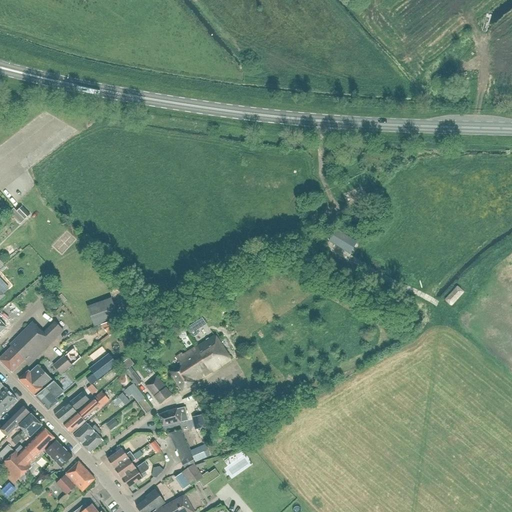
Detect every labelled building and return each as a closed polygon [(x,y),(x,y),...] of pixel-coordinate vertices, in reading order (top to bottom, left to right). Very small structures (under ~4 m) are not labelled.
[(30,215),(22,206),(16,211),(14,208),(10,212),(20,223),(30,215)] [(351,215),(355,222),(364,216),(361,209),(351,215)] [(350,253),(357,242),(336,230),(329,241),(350,253)] [(0,298),(1,298),(5,295),(4,294),(13,286),(0,270),(0,298)] [(446,299),(451,304),(463,292),(457,286),(446,299)] [(94,327),(101,325),(115,319),(119,318),(111,297),(87,306),(94,327)] [(185,328),(192,338),(198,334),(196,331),(206,324),(202,318),(185,328)] [(109,336),(121,327),(115,319),(100,325),(109,336)] [(28,365),(61,332),(63,330),(55,321),(41,335),(37,330),(39,328),(32,321),(8,344),(11,347),(0,358),(0,361),(11,373),(24,360),(28,365)] [(216,332),(198,344),(213,370),(232,357),(216,332)] [(181,365),(171,371),(183,389),(213,370),(198,344),(176,358),(181,365)] [(78,360),(85,354),(81,349),(74,355),(78,360)] [(109,355),(90,370),(97,379),(116,364),(109,355)] [(61,374),(72,365),(65,356),(53,365),(61,374)] [(29,373),(27,371),(18,379),(34,396),(52,380),(43,372),(37,366),(29,373)] [(142,382),(131,367),(125,371),(137,386),(142,382)] [(160,404),(171,396),(157,376),(145,384),(160,404)] [(55,399),(64,391),(54,382),(36,398),(47,411),(57,402),(55,399)] [(124,391),(125,392),(128,397),(131,394),(138,403),(144,398),(133,383),(124,391)] [(97,391),(92,384),(86,388),(92,395),(97,391)] [(0,390),(0,416),(1,416),(18,400),(4,386),(0,390)] [(241,404),(254,396),(248,387),(235,394),(241,404)] [(55,415),(63,424),(78,412),(75,410),(88,399),(82,392),(55,415)] [(102,392),(78,412),(63,424),(71,434),(85,422),(83,420),(100,406),(101,408),(110,400),(102,392)] [(123,392),(115,399),(120,405),(128,398),(123,392)] [(7,434),(10,432),(30,412),(23,405),(1,426),(0,424),(0,428),(1,428),(7,434)] [(162,427),(188,421),(185,407),(168,411),(160,415),(162,427)] [(42,425),(31,413),(19,425),(23,429),(12,440),(16,444),(19,441),(21,442),(22,441),(23,440),(24,441),(29,436),(30,437),(42,425)] [(195,430),(205,428),(202,415),(192,417),(195,430)] [(110,431),(118,424),(113,418),(105,424),(110,431)] [(87,423),(74,435),(82,444),(98,429),(95,425),(92,429),(87,423)] [(45,428),(24,449),(20,445),(16,449),(17,450),(1,465),(17,481),(32,465),(45,453),(43,451),(56,439),(45,428)] [(103,441),(98,436),(102,432),(98,429),(82,444),(90,453),(103,441)] [(169,434),(172,441),(183,436),(181,431),(169,434)] [(172,441),(174,446),(185,442),(183,436),(172,441)] [(46,451),(61,467),(73,456),(57,440),(46,451)] [(149,444),(156,453),(161,450),(155,440),(149,444)] [(174,446),(176,452),(187,447),(185,442),(174,446)] [(8,445),(0,452),(0,462),(0,463),(13,451),(8,445)] [(176,452),(178,457),(189,452),(187,447),(176,452)] [(194,462),(204,458),(199,447),(190,451),(194,462)] [(122,449),(107,459),(114,469),(133,456),(130,452),(126,455),(122,449)] [(178,457),(181,463),(184,468),(194,463),(192,457),(189,452),(178,457)] [(132,463),(136,460),(133,456),(114,469),(121,479),(136,469),(136,468),(132,463)] [(95,478),(79,461),(56,483),(67,494),(77,485),(82,491),(95,478)] [(145,462),(136,468),(136,469),(121,479),(128,489),(143,479),(140,475),(148,470),(149,467),(145,462)] [(201,476),(194,464),(181,472),(191,487),(199,482),(203,479),(201,476)] [(208,474),(207,472),(201,476),(203,479),(199,482),(203,487),(219,475),(214,469),(208,474)] [(197,501),(205,498),(201,484),(192,486),(197,501)] [(147,500),(136,508),(139,511),(150,511),(155,509),(156,511),(165,504),(156,491),(146,498),(147,500)] [(193,511),(185,497),(156,511),(193,511)] [(103,511),(102,511),(100,511),(97,511),(92,504),(89,507),(85,503),(74,511),(103,511)]
